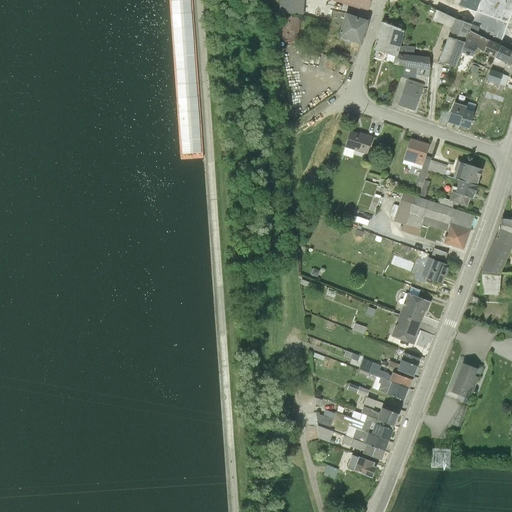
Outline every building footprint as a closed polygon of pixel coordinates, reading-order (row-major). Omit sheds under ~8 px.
[(328,0),(367,11),(370,0),(328,0)] [(478,0),(459,0),(457,5),(474,11),(478,0)] [(431,21),(450,27),(450,25),(451,25),(454,19),(434,9),(431,21)] [(341,25),(336,38),(360,46),(367,20),(345,12),(341,25)] [(278,16),(276,38),(297,40),(300,19),(294,18),(278,16)] [(450,27),(446,37),(463,42),(468,31),(470,25),(454,19),(451,25),(450,25),(450,27)] [(394,57),(397,54),(403,31),(381,22),(373,50),(387,55),(394,57)] [(468,31),(463,42),(463,43),(460,53),(472,57),(475,48),(482,52),(482,53),(493,58),(493,57),(499,46),(488,40),(488,41),(468,31)] [(463,42),(446,37),(437,63),(454,68),(460,53),(463,43),(463,42)] [(401,55),(413,56),(413,47),(402,46),(401,55)] [(499,46),(493,57),(505,63),(511,53),(510,52),(510,51),(499,46)] [(334,49),(331,58),(344,62),(347,54),(334,49)] [(397,54),(394,57),(392,64),(392,65),(403,67),(429,71),(428,57),(413,56),(401,55),(397,54)] [(394,57),(387,55),(385,62),(392,64),(394,57)] [(429,71),(403,67),(400,77),(406,79),(407,80),(408,75),(415,76),(428,78),(429,71)] [(486,81),(498,85),(501,74),(489,70),(485,81),(486,81)] [(501,74),(498,85),(503,86),(504,87),(507,76),(501,74)] [(498,85),(486,81),(485,85),(491,87),(490,89),(489,92),(496,94),(497,90),(497,89),(498,85)] [(421,87),(405,82),(397,105),(414,111),(422,88),(421,87)] [(465,106),(464,109),(473,112),(475,105),(467,102),(465,106)] [(464,109),(465,106),(453,103),(445,123),(458,126),(463,109),(464,109)] [(463,109),(458,126),(468,130),(473,112),(464,109),(463,109)] [(344,148),(354,151),(366,155),(372,137),(358,132),(358,134),(349,131),(344,148)] [(421,166),(424,156),(428,144),(409,138),(402,160),(421,166)] [(354,151),(344,148),(342,155),(351,158),(354,151)] [(421,166),(402,160),(402,164),(419,169),(416,182),(417,182),(415,186),(421,188),(423,180),(427,170),(430,160),(430,158),(424,156),(421,166)] [(430,160),(427,170),(443,176),(446,166),(430,160)] [(456,170),(459,162),(459,161),(456,160),(453,170),(449,169),(447,177),(452,178),(452,179),(453,179),(456,170)] [(459,162),(456,170),(479,177),(481,169),(459,162)] [(456,170),(453,179),(458,181),(458,180),(476,186),(479,177),(456,170)] [(379,178),(377,185),(387,188),(389,181),(379,178)] [(423,180),(421,188),(418,197),(423,199),(428,181),(423,180)] [(448,201),(453,203),(466,207),(469,198),(472,199),(476,186),(458,180),(458,181),(455,188),(454,192),(451,191),(448,200),(448,201)] [(374,194),(368,210),(374,212),(379,196),(374,194)] [(448,201),(448,200),(439,197),(437,203),(451,208),(453,203),(448,201)] [(423,217),(421,222),(430,226),(432,220),(423,217)] [(497,233),(511,235),(511,218),(502,217),(499,228),(497,233)] [(449,223),(442,243),(462,250),(469,230),(449,223)] [(402,225),(401,230),(417,235),(419,230),(405,225),(402,225)] [(482,270),(499,273),(511,246),(511,245),(511,235),(497,233),(482,270)] [(433,248),(431,255),(444,260),(447,253),(433,248)] [(427,257),(420,276),(441,284),(449,265),(427,257)] [(313,268),(310,275),(317,277),(319,271),(313,268)] [(499,273),(482,270),(481,275),(480,294),(498,295),(499,276),(499,273)] [(406,293),(417,297),(420,290),(410,286),(406,293)] [(398,314),(420,323),(425,311),(426,312),(430,302),(417,297),(406,293),(398,314)] [(420,323),(398,314),(390,336),(413,345),(417,335),(416,334),(418,330),(420,323)] [(324,322),(322,332),(330,334),(332,324),(324,322)] [(354,323),(351,330),(363,335),(365,327),(354,323)] [(398,364),(396,370),(413,376),(417,366),(419,358),(403,352),(400,359),(398,364)] [(314,353),(312,357),(323,361),(324,357),(314,353)] [(353,353),(350,360),(357,363),(359,356),(353,353)] [(459,357),(445,394),(468,403),(472,392),(478,377),(482,366),(459,357)] [(359,370),(367,373),(368,373),(375,376),(388,381),(390,375),(388,375),(387,373),(378,370),(380,365),(362,358),(358,369),(359,370)] [(396,370),(398,364),(389,361),(379,358),(377,362),(387,366),(396,370)] [(390,375),(388,381),(390,382),(390,381),(408,388),(412,379),(392,372),(390,375)] [(388,381),(375,376),(371,387),(377,390),(385,393),(390,382),(388,381)] [(390,382),(385,393),(403,400),(408,388),(390,381),(390,382)] [(349,383),(347,388),(346,389),(365,396),(366,397),(369,390),(349,383)] [(366,397),(365,396),(362,404),(373,408),(376,400),(366,397)] [(341,414),(343,408),(337,405),(335,411),(341,414)] [(360,413),(376,419),(379,412),(363,406),(360,413)] [(335,411),(332,419),(345,424),(367,432),(370,433),(374,422),(375,423),(376,419),(360,413),(344,407),(343,408),(341,414),(335,411)] [(379,412),(376,419),(393,425),(397,413),(380,407),(379,412)] [(330,425),(332,419),(317,413),(318,423),(330,425)] [(376,419),(375,423),(392,430),(393,425),(376,419)] [(374,422),(370,433),(388,441),(392,430),(375,423),(374,422)] [(367,432),(345,424),(343,429),(345,429),(345,431),(348,433),(359,437),(357,440),(363,443),(367,432)] [(333,431),(317,425),(319,439),(329,442),(333,431)] [(370,433),(367,432),(363,443),(365,444),(365,443),(384,451),(388,441),(370,433)] [(363,443),(357,440),(353,439),(344,436),(341,443),(359,450),(359,451),(361,452),(365,444),(363,443)] [(365,444),(361,452),(380,460),(384,451),(365,443),(365,444)] [(353,469),(357,457),(351,454),(346,466),(353,469)] [(357,457),(353,469),(352,470),(371,477),(375,467),(373,465),(374,462),(358,456),(357,457)] [(326,465),(322,475),(334,479),(338,469),(326,465)]
